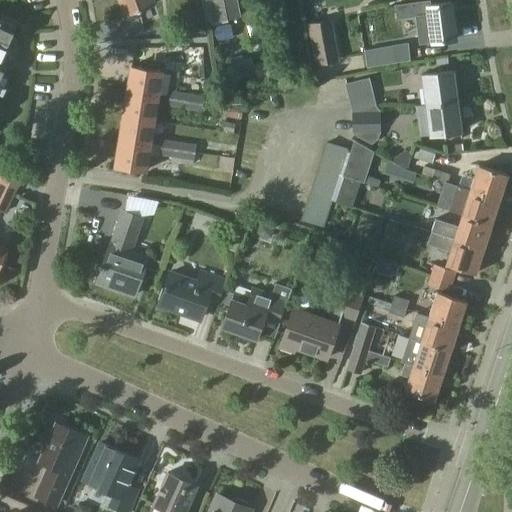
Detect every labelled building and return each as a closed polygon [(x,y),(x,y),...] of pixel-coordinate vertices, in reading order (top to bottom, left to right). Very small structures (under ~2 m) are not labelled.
[(119,0),(124,13),(154,2),(152,0),(119,0)] [(202,0),(207,23),(242,16),(238,0),(202,0)] [(415,16),(419,43),(456,38),(451,2),(430,4),(429,0),(428,0),(408,2),(410,16),(415,16)] [(0,74),(5,64),(2,62),(5,55),(12,59),(17,38),(10,35),(14,26),(0,19),(0,74)] [(309,23),(317,65),(340,60),(332,19),(309,23)] [(367,66),(411,60),(408,42),(365,49),(367,66)] [(195,78),(195,48),(156,48),(156,68),(171,69),(171,78),(195,78)] [(126,91),(157,96),(161,71),(130,66),(126,91)] [(426,103),(426,106),(457,102),(452,70),(422,74),(426,103)] [(376,108),(369,77),(345,83),(352,111),(352,113),(376,108)] [(170,98),(169,106),(186,108),(188,93),(171,90),(170,98)] [(153,120),(157,96),(126,91),(123,115),(153,120)] [(188,93),(186,108),(203,111),(204,103),(205,95),(188,93)] [(404,102),(389,101),(389,117),(403,117),(404,102)] [(460,130),(457,102),(426,106),(416,108),(417,121),(428,119),(430,134),(460,130)] [(376,108),(352,113),(352,133),(371,143),(377,139),(380,131),(380,111),(377,111),(376,108)] [(150,137),(153,120),(123,115),(119,140),(149,145),(161,147),(162,139),(150,137)] [(435,155),(447,165),(460,148),(448,138),(435,155)] [(176,157),(179,141),(162,139),(161,147),(159,155),(176,157)] [(145,170),(149,145),(119,140),(115,165),(145,170)] [(354,140),(342,175),(363,182),(373,151),(354,140)] [(195,151),(196,144),(179,141),(176,157),(193,160),(195,151)] [(322,152),(345,159),(348,148),(326,141),(322,152)] [(341,170),(345,159),(322,152),(318,163),(341,170)] [(416,173),(405,169),(387,160),(383,173),(412,183),(416,173)] [(337,182),(341,170),(318,163),(315,174),(337,182)] [(478,164),(469,191),(498,200),(507,173),(478,164)] [(434,176),(431,186),(444,190),(447,182),(450,172),(436,168),(433,176),(434,176)] [(3,171),(0,177),(0,209),(7,213),(23,181),(3,171)] [(334,193),(337,182),(315,174),(311,185),(334,193)] [(330,204),(334,193),(311,185),(307,197),(330,204)] [(449,210),(449,211),(462,215),(491,224),(498,200),(469,191),(456,187),(449,210)] [(327,215),(330,204),(307,197),(304,208),(327,215)] [(109,244),(96,282),(134,295),(139,281),(144,283),(147,272),(142,271),(144,267),(147,257),(132,252),(144,216),(147,206),(138,201),(127,198),(124,209),(121,209),(109,244)] [(323,227),(327,215),(304,208),(300,220),(323,227)] [(434,219),(430,230),(454,238),(483,247),(491,224),(462,215),(458,226),(434,219)] [(228,251),(236,228),(223,223),(215,246),(228,251)] [(428,239),(427,241),(451,249),(446,264),(475,273),(483,247),(454,238),(430,230),(428,239)] [(160,262),(147,257),(144,267),(157,271),(160,262)] [(436,264),(432,275),(453,282),(457,272),(436,264)] [(218,301),(222,289),(227,278),(199,269),(195,280),(171,271),(159,305),(198,319),(205,298),(217,303),(218,301)] [(450,291),(453,282),(432,275),(429,284),(450,291)] [(222,289),(218,301),(229,304),(221,325),(256,338),(260,326),(263,318),(277,323),(278,323),(286,298),(287,298),(290,287),(286,286),(276,282),(272,293),(252,286),(248,296),(233,291),(232,293),(222,289)] [(334,313),(356,321),(365,296),(344,287),(334,313)] [(429,316),(458,325),(466,300),(437,291),(429,316)] [(394,295),(391,304),(407,309),(410,300),(394,295)] [(407,309),(391,304),(388,313),(403,318),(407,309)] [(292,309),(279,346),(293,350),(295,347),(326,357),(338,324),(292,309)] [(417,312),(408,337),(449,350),(458,325),(429,316),(417,312)] [(361,322),(353,346),(368,350),(376,326),(361,322)] [(408,337),(401,360),(413,364),(442,373),(449,350),(408,337)] [(387,366),(390,357),(368,350),(353,346),(346,369),(361,374),(365,359),(387,366)] [(442,373),(413,364),(413,365),(404,362),(400,374),(409,377),(405,390),(433,400),(442,373)] [(39,461),(47,464),(33,496),(58,507),(72,475),(70,474),(86,436),(56,423),(39,461)] [(100,442),(83,480),(112,493),(107,506),(121,511),(129,511),(139,489),(136,488),(135,491),(126,487),(138,459),(100,442)] [(196,485),(167,472),(153,504),(170,511),(190,511),(185,510),(196,485)] [(234,501),(217,493),(208,511),(249,511),(251,508),(247,506),(248,503),(236,497),(234,501)]
